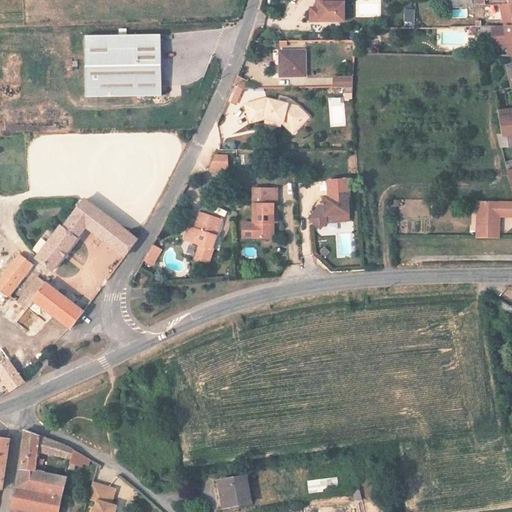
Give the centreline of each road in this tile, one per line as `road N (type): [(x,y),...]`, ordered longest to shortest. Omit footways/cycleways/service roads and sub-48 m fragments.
road 1 (tertiary): [(511,276),(380,277),(290,289),(210,312),(132,349)]
road 2 (residential): [(132,349),(114,324),(111,297),(201,138),(256,0)]
road 3 (residential): [(170,511),(111,463),(12,404)]
road 4 (tertiary): [(132,349),(12,404)]
